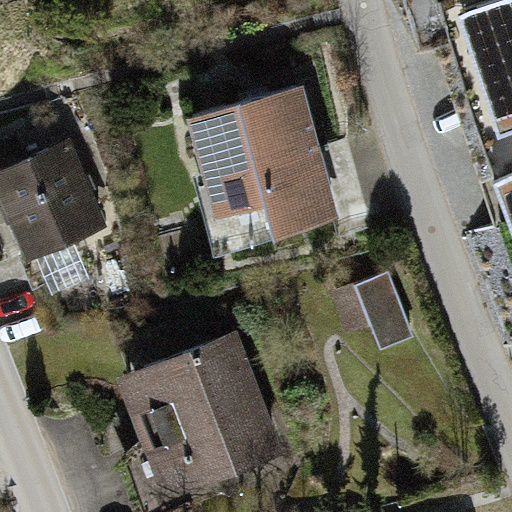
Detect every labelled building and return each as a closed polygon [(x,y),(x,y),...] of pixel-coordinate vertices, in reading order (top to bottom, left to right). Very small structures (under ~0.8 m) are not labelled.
[(511,0),(460,0),(500,120),(511,116),(511,0)] [(314,74),(187,113),(230,252),(357,213),(314,74)] [(80,135),(0,163),(0,168),(30,252),(112,223),(80,135)] [(511,165),(501,169),(511,203),(511,165)] [(400,266),(363,277),(382,341),(419,330),(400,266)] [(247,324),(127,368),(174,496),(295,452),(247,324)]
